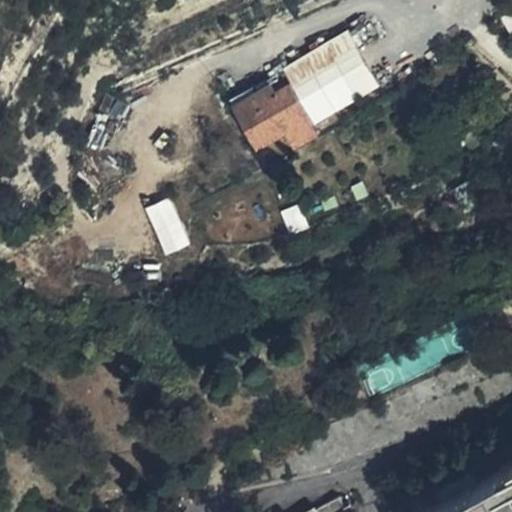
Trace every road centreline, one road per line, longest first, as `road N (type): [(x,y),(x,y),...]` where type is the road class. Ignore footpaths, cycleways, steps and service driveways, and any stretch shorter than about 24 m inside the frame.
road 1 (residential): [(475,0),(327,87)]
road 2 (residential): [(511,407),(412,449),(369,480)]
road 3 (residential): [(369,480),(225,511)]
